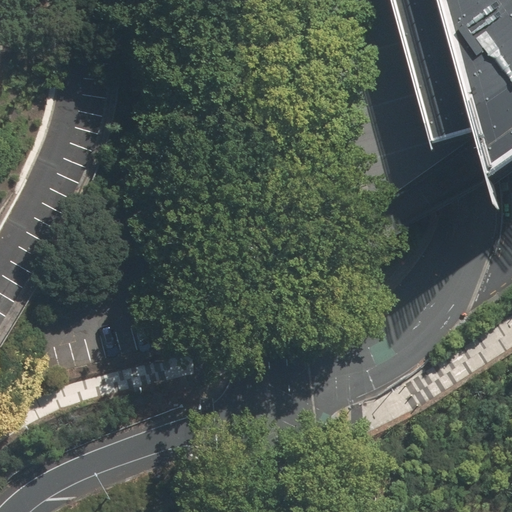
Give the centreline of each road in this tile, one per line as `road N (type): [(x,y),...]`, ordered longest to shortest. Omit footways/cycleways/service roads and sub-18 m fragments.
road 1 (secondary): [(228,0),(265,394)]
road 2 (motorway): [(265,394),(85,468),(9,511)]
road 3 (secondary): [(265,394),(303,511)]
